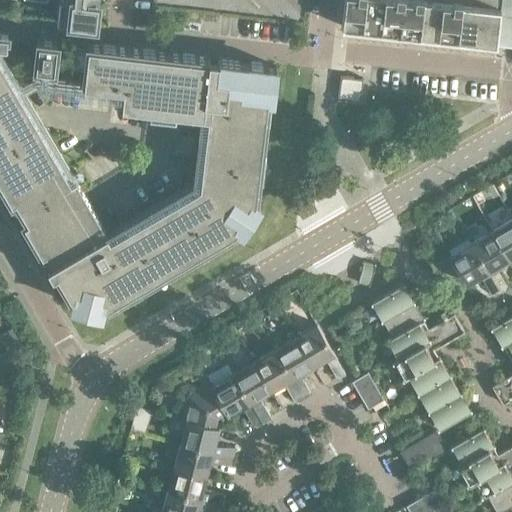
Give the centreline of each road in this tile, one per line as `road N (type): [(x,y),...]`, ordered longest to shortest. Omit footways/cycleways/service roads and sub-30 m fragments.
road 1 (tertiary): [(93,377),(511,129)]
road 2 (residential): [(247,507),(250,454),(274,427),(326,405),(343,419),(351,454),(314,473)]
road 3 (residential): [(511,75),(326,57),(331,0)]
road 4 (residential): [(93,377),(0,240)]
road 5 (tertiary): [(53,511),(93,377)]
